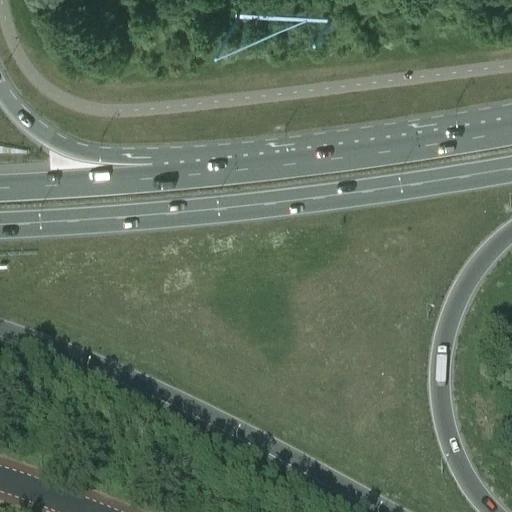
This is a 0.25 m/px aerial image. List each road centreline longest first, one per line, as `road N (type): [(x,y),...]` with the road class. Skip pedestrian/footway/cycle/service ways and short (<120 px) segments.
road 1 (trunk): [(0,230),(239,211),(511,174)]
road 2 (trunk): [(0,329),(384,511)]
road 3 (trunk): [(500,511),(469,481),(450,445),(439,405),(440,348),(460,298),(488,257),(511,242)]
road 4 (trunk): [(511,134),(236,176)]
road 5 (trunk): [(236,176),(72,156),(25,126),(0,92)]
road 6 (trunk): [(236,176),(0,189)]
